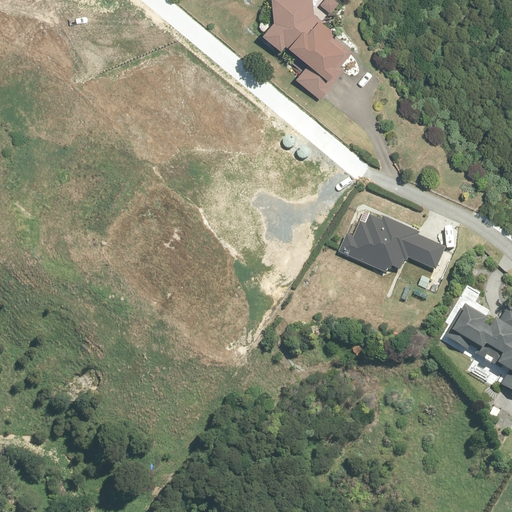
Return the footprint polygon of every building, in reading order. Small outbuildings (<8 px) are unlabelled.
[(270,0),(273,23),(261,37),(280,51),(284,46),(308,65),(296,80),(320,100),(344,70),(340,67),(352,53),(332,37),(335,34),(322,23),(323,22),(313,14),(312,0),(270,0)] [(332,0),(323,0),(319,4),(328,14),(337,5),(332,0)] [(383,216),(381,220),(369,215),(365,224),(360,222),(353,238),(346,235),(338,252),(386,273),(387,269),(390,270),(391,267),(400,270),(404,261),(406,262),(408,258),(435,270),(446,247),(419,236),(420,232),(383,216)] [(422,276),(417,285),(428,291),(432,282),(422,276)] [(511,309),(508,307),(499,322),(495,319),(489,329),(482,324),(487,317),(465,304),(445,337),(467,350),(470,346),(477,350),(475,354),(500,368),(501,366),(509,371),(501,385),(511,391),(511,309)] [(503,412),(493,406),(487,415),(497,421),(503,412)]
